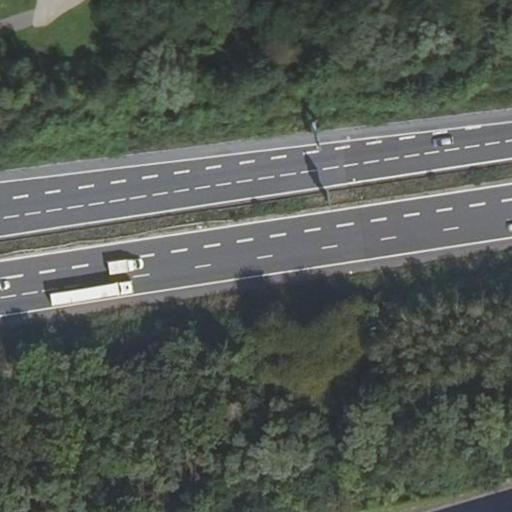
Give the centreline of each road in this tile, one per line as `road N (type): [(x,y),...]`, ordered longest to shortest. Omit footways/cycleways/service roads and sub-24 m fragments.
road 1 (trunk): [(511,139),(0,216)]
road 2 (trunk): [(24,286),(511,210)]
